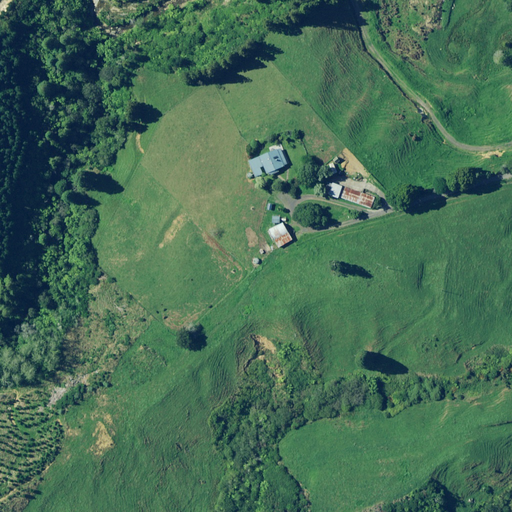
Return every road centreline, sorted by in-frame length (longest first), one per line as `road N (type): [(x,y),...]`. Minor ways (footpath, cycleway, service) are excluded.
road 1 (track): [(511,139),(486,143),(419,124),(363,57),(270,0)]
road 2 (unclassified): [(511,171),(286,226)]
road 3 (track): [(155,0),(124,16),(41,0)]
